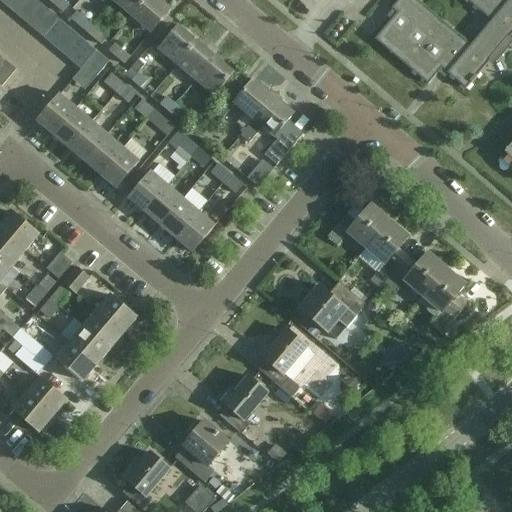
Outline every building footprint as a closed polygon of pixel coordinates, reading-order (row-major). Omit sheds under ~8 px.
[(0,0),(0,2),(7,8),(14,0),(0,0)] [(17,16),(30,0),(14,0),(7,8),(17,16)] [(30,0),(17,16),(26,24),(41,6),(34,0),(30,0)] [(69,7),(60,0),(49,0),(49,1),(63,14),(69,7)] [(114,0),(113,2),(132,18),(147,0),(114,0)] [(171,11),(158,0),(147,0),(132,18),(151,34),(171,11)] [(511,0),(466,0),(492,21),(471,46),(416,0),(399,0),(392,9),(397,13),(375,40),(428,85),(442,69),(466,90),(471,83),(472,84),(477,78),(476,77),(490,61),(489,60),(509,37),(510,38),(511,35),(511,0)] [(26,24),(35,32),(50,13),(41,6),(26,24)] [(35,32),(44,39),(59,21),(50,13),(35,32)] [(70,20),(86,34),(92,27),(76,13),(70,20)] [(44,39),(53,47),(69,29),(59,21),(44,39)] [(92,27),(86,34),(100,46),(106,39),(92,27)] [(159,50),(178,66),(197,43),(178,27),(159,50)] [(53,47),(62,55),(78,37),(69,29),(53,47)] [(62,55),(71,63),(87,45),(78,37),(62,55)] [(178,66),(196,81),(215,58),(197,43),(178,66)] [(87,45),(71,63),(81,71),(96,52),(87,45)] [(124,65),(129,58),(114,45),(108,52),(124,65)] [(101,72),(109,63),(97,53),(90,62),(101,72)] [(215,58),(196,81),(215,97),(234,74),(215,58)] [(147,82),(138,74),(146,65),(138,59),(124,76),(132,82),(140,89),(147,82)] [(0,71),(0,88),(1,89),(17,71),(7,63),(0,71)] [(117,94),(124,86),(111,76),(105,84),(117,94)] [(235,105),(254,121),(274,97),(255,81),(235,105)] [(135,96),(124,86),(117,94),(129,104),(135,96)] [(54,136),(76,110),(60,96),(38,123),(54,136)] [(262,128),(275,138),(277,141),(272,147),(265,155),(278,165),(299,141),(283,128),(295,114),(274,97),(254,121),(242,136),(250,143),(262,128)] [(160,106),(169,113),(175,105),(167,99),(160,106)] [(217,128),(233,109),(223,101),(207,119),(217,128)] [(135,110),(147,120),(154,112),(142,102),(135,110)] [(175,105),(169,113),(177,121),(184,113),(175,105)] [(92,123),(76,110),(54,136),(70,150),(92,123)] [(174,129),(154,112),(147,120),(167,137),(174,129)] [(92,123),(70,150),(85,162),(107,136),(92,123)] [(172,140),(192,158),(199,149),(179,132),(172,140)] [(123,149),(107,136),(85,162),(100,176),(123,149)] [(139,163),(123,149),(100,176),(117,189),(139,163)] [(199,149),(192,158),(204,168),(211,160),(199,149)] [(179,164),(173,171),(178,175),(184,168),(179,164)] [(211,174),(223,184),(230,176),(218,166),(211,174)] [(130,200),(146,214),(168,187),(152,174),(130,200)] [(230,176),(223,184),(235,194),(242,186),(230,176)] [(168,187),(146,214),(161,227),(183,200),(168,187)] [(161,227),(176,240),(199,213),(183,200),(161,227)] [(367,250),(391,222),(372,205),(357,223),(347,215),(328,237),(338,246),(348,234),(367,250)] [(199,213),(176,240),(192,254),(215,227),(199,213)] [(0,229),(0,230),(26,252),(39,236),(13,214),(0,229)] [(391,222),(367,250),(385,265),(375,277),(385,286),(404,263),(394,255),(409,237),(391,222)] [(0,257),(12,268),(26,252),(0,230),(0,257)] [(59,281),(73,264),(61,254),(47,271),(59,281)] [(404,263),(385,286),(395,295),(405,283),(423,298),(447,270),(429,254),(414,272),(404,263)] [(7,288),(0,282),(12,268),(0,257),(0,284),(6,289),(7,288)] [(76,295),(90,279),(78,268),(64,285),(76,295)] [(447,270),(423,298),(441,313),(431,325),(442,335),(462,312),(452,303),(466,286),(447,270)] [(47,275),(37,288),(46,295),(56,283),(47,275)] [(321,288),(301,311),(327,333),(337,342),(367,307),(361,302),(340,284),(330,296),(321,288)] [(61,286),(50,298),(59,306),(69,294),(61,286)] [(37,288),(26,300),(35,308),(46,295),(37,288)] [(98,314),(123,335),(137,319),(112,297),(105,306),(93,296),(87,303),(99,313),(98,314)] [(50,298),(40,311),(48,318),(59,306),(50,298)] [(4,330),(14,338),(21,331),(11,322),(0,312),(0,327),(3,331),(4,330)] [(40,346),(51,334),(28,314),(17,327),(40,346)] [(85,329),(110,351),(123,335),(98,314),(85,329)] [(313,327),(308,332),(316,339),(321,333),(313,327)] [(110,351),(85,329),(71,345),(97,366),(110,351)] [(24,347),(23,348),(45,367),(53,358),(21,331),(14,338),(24,347)] [(260,371),(292,399),(300,389),(292,382),(313,358),(313,352),(289,331),(273,349),(270,346),(262,356),(268,362),(260,371)] [(384,366),(392,371),(417,351),(396,344),(384,366)] [(97,366),(71,345),(58,360),(83,382),(97,366)] [(45,367),(23,348),(15,357),(37,376),(45,367)] [(246,421),(269,394),(249,377),(234,395),(231,393),(222,403),(228,407),(220,417),(242,435),(250,425),(246,421)] [(67,402),(41,380),(33,389),(24,380),(18,387),(53,417),(67,402)] [(27,396),(13,412),(39,434),(53,417),(18,387),(17,388),(27,396)] [(326,425),(334,416),(322,405),(314,414),(326,425)] [(209,468),(229,444),(205,423),(184,447),(190,452),(181,463),(206,484),(215,473),(209,468)] [(267,455),(278,464),(286,454),(275,445),(267,455)] [(147,497),(170,470),(151,454),(136,472),(132,469),(125,478),(130,483),(122,493),(143,511),(152,501),(147,497)] [(216,493),(227,502),(234,497),(221,486),(216,493)] [(204,489),(188,507),(194,511),(204,511),(216,499),(204,489)] [(142,511),(130,502),(122,511),(142,511)]
